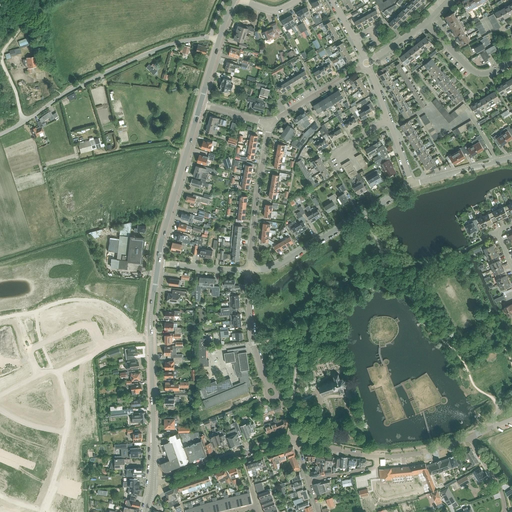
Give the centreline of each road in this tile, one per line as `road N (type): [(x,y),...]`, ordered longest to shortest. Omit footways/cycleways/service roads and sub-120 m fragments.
road 1 (unclassified): [(0,135),(142,54),(209,37)]
road 2 (secondary): [(151,485),(150,322),(158,262)]
road 3 (residential): [(250,271),(285,260),(409,185)]
road 4 (secondary): [(158,262),(200,104)]
road 5 (track): [(0,392),(92,362),(116,342),(150,339)]
road 6 (residential): [(151,485),(296,442)]
road 7 (residential): [(250,271),(267,122)]
road 8 (track): [(34,1),(3,59),(23,120)]
road 9 (residential): [(250,271),(253,344),(272,392)]
